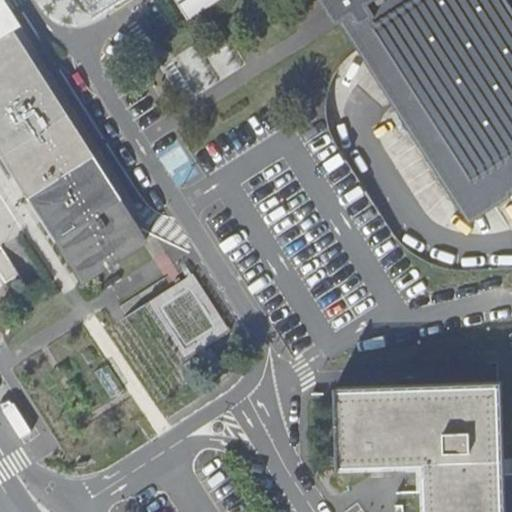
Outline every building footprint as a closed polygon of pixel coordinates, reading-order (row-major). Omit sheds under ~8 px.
[(21,21),(7,0),(0,0),(0,35),(8,30),(21,21)] [(95,0),(103,11),(119,0),(95,0)] [(511,0),(325,0),(341,24),(462,214),(511,182),(511,0)] [(8,30),(0,35),(0,143),(88,281),(145,244),(8,30)] [(511,196),(511,182),(462,214),(469,224),(511,196)] [(148,303),(186,359),(232,328),(193,272),(148,303)] [(502,511),(499,385),(337,390),(339,466),(427,463),(427,474),(425,474),(426,511),(502,511)]
